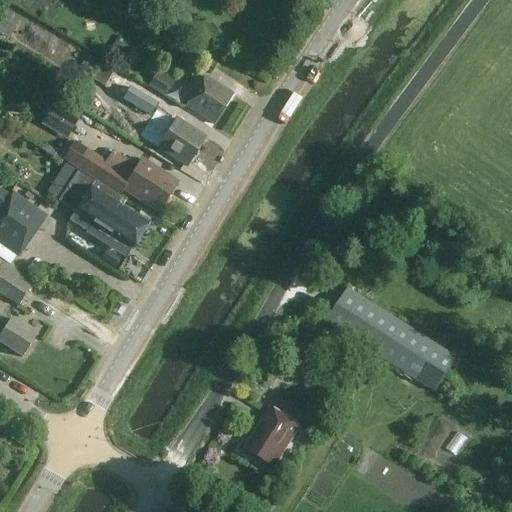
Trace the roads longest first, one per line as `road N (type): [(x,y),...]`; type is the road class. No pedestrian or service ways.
road 1 (unclassified): [(158,489),(355,174),(486,0)]
road 2 (tertiary): [(72,445),(268,122),(352,0)]
